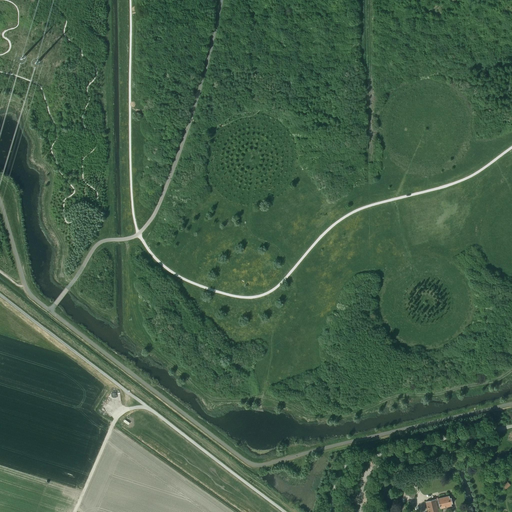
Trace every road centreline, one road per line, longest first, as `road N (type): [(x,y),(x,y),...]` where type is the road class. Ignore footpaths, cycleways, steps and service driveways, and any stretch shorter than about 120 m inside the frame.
road 1 (track): [(284,511),(0,294)]
road 2 (track): [(499,429),(351,461),(329,511)]
road 3 (track): [(75,511),(118,413),(146,406)]
